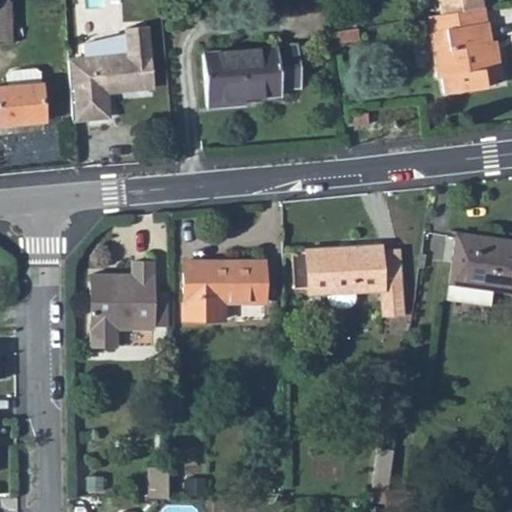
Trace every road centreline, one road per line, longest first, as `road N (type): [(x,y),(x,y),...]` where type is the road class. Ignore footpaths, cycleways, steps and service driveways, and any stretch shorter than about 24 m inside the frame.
road 1 (residential): [(511,151),(43,198)]
road 2 (residential): [(43,198),(47,511)]
